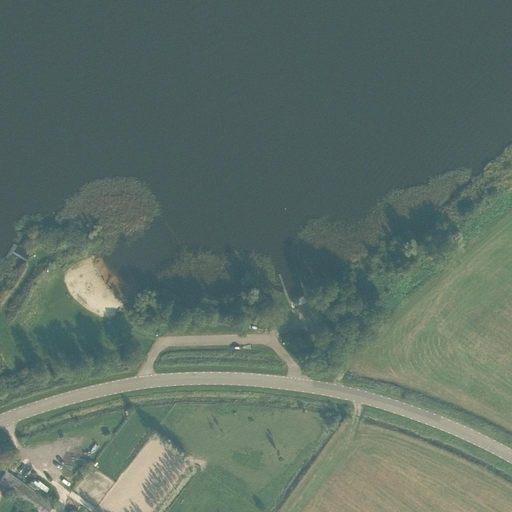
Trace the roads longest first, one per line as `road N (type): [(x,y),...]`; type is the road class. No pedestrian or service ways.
road 1 (tertiary): [(511,459),(383,404),(229,377),(115,387),(0,421)]
road 2 (track): [(338,392),(349,361),(511,216)]
